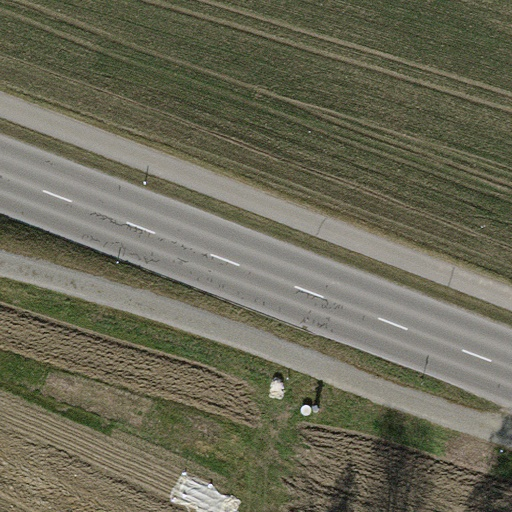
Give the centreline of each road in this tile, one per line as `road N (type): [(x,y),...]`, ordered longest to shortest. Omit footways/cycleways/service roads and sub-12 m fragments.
road 1 (tertiary): [(511,367),(0,171)]
road 2 (track): [(0,262),(360,371),(511,427)]
